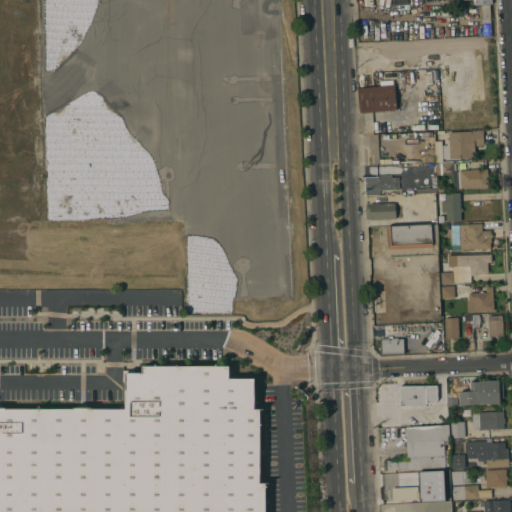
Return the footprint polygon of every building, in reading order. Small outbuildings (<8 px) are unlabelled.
[(489,5),(490,23),(481,24),(480,5),(489,5)] [(394,85),(396,110),(359,113),(357,88),(394,85)] [(483,131),(483,145),(474,146),(474,152),(471,152),(472,158),(442,159),(442,160),(435,160),(434,146),(448,145),(448,132),(483,131)] [(453,163),(453,171),(487,169),(488,187),(453,189),(452,175),(436,176),(436,164),(453,163)] [(378,190),(378,195),(365,196),(364,177),(391,176),(391,178),(398,177),(398,190),(378,190)] [(460,221),(446,222),(445,212),(441,212),(441,201),(445,201),(445,193),(459,193),(460,221)] [(395,203),(395,219),(369,220),(369,219),(366,219),(365,206),(369,206),(369,204),(395,203)] [(388,257),(386,227),(437,224),(438,255),(397,257),(388,257)] [(452,249),(451,225),(481,224),(481,231),(490,231),(490,234),(492,234),(492,238),(490,238),(491,243),(490,243),(490,249),(452,249)] [(491,254),(491,263),(487,263),(487,274),(476,274),(476,276),(470,276),(470,282),(453,283),(453,284),(440,284),(439,264),(447,264),(447,256),(491,254)] [(439,285),(430,285),(429,280),(414,281),(414,272),(398,273),(397,257),(438,255),(439,285)] [(453,286),(454,298),(441,299),(440,287),(453,286)] [(493,311),(473,312),(473,311),(467,311),(466,301),(468,301),(468,293),(485,292),(485,287),(492,286),(493,311)] [(380,313),(399,312),(400,324),(381,325),(380,313)] [(502,336),(488,337),(487,316),(501,315),(502,336)] [(458,338),(445,339),(444,318),(457,318),(458,338)] [(403,339),(403,354),(380,355),(379,340),(403,339)] [(0,511),(0,408),(6,408),(6,410),(73,409),(73,408),(92,408),(92,409),(125,409),(125,382),(123,382),(123,371),(134,371),(134,373),(142,373),(142,367),(229,367),(229,379),(254,379),(254,410),(260,410),(260,484),(265,484),(265,511),(0,511)] [(444,404),(425,405),(425,401),(414,402),(414,407),(406,407),(406,402),(399,402),(399,398),(397,398),(396,390),(399,390),(399,386),(412,386),(412,380),(424,380),(424,383),(436,383),(436,385),(444,385),(444,404)] [(501,380),(502,398),(500,398),(500,403),(459,405),(458,392),(470,391),(470,382),(501,380)] [(447,398),(457,398),(457,407),(447,407),(447,398)] [(503,411),(503,418),(504,418),(504,424),(503,424),(503,429),(488,429),(488,430),(479,430),(479,429),(472,429),(471,414),(478,413),(478,412),(503,411)] [(448,423),(464,422),(464,438),(449,438),(448,425),(448,423)] [(449,441),(444,441),(445,456),(406,458),(405,427),(448,425),(449,438),(449,441)] [(485,441),(485,443),(491,443),(504,443),(504,449),(507,448),(508,467),(486,468),(485,461),(477,461),(477,458),(467,459),(466,452),(465,453),(464,442),(485,441)] [(464,454),(464,469),(451,470),(450,468),(450,455),(464,454)] [(408,470),(385,471),(384,461),(408,459),(408,470)] [(505,469),(505,477),(506,477),(507,480),(505,480),(506,487),(485,488),(484,470),(505,469)] [(419,502),(444,501),(443,471),(418,472),(419,502)] [(463,471),(463,475),(470,475),(471,482),(464,483),(464,484),(451,485),(450,472),(463,471)] [(477,485),(478,491),(490,490),(491,498),(452,500),(452,487),(477,485)] [(509,500),(509,511),(464,511),(480,511),(484,511),(483,501),(509,500)]
